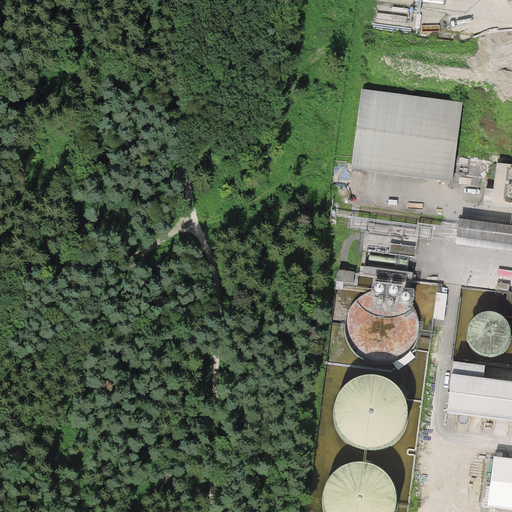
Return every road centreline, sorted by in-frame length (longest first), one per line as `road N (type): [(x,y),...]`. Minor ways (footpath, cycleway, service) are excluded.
road 1 (track): [(206,511),(218,296),(189,201),(170,0)]
road 2 (track): [(195,223),(113,262),(0,275)]
